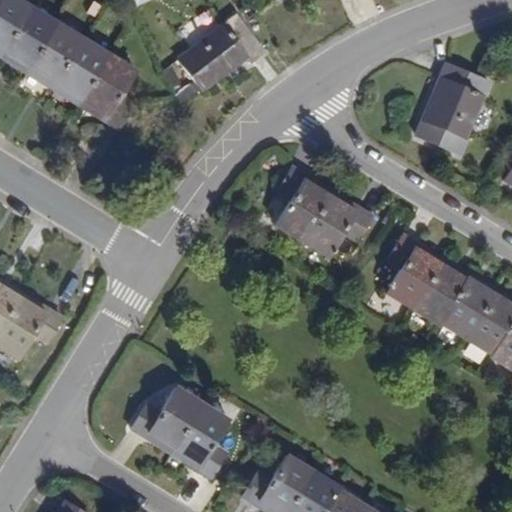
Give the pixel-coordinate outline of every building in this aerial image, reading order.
[(0,0),(0,65),(1,67),(26,82),(53,99),(79,115),(103,130),(100,134),(116,144),(134,116),(118,106),(136,76),(112,61),(86,46),(70,36),(58,29),(33,13),(11,0),(0,0)] [(250,67),(265,58),(242,15),(176,48),(195,84),(244,58),(250,67)] [(449,151),(478,86),(444,71),(438,84),(434,82),(417,121),(422,123),(415,137),(449,151)] [(511,155),(509,154),(491,185),(511,197),(511,155)] [(284,199),(268,227),(293,242),(323,192),(298,178),(301,172),(284,162),(268,189),(284,199)] [(352,203),(349,208),(323,192),(293,242),(319,258),(337,230),(351,239),(366,212),(352,203)] [(392,265),(376,292),(403,308),(432,258),(407,242),(409,237),(394,228),(378,255),(392,265)] [(403,308),(429,324),(430,323),(459,274),(432,258),(403,308)] [(430,323),(458,339),(488,288),(460,272),(459,274),(430,323)] [(458,339),(483,354),(511,304),(511,303),(511,302),(488,288),(458,339)] [(23,305),(3,292),(0,290),(0,363),(14,373),(33,344),(49,353),(66,325),(51,316),(48,320),(23,305)] [(483,354),(482,356),(508,371),(511,363),(511,304),(483,354)] [(129,453),(133,448),(159,464),(190,413),(165,398),(147,425),(133,417),(115,444),(129,453)] [(202,459),(219,430),(190,413),(159,464),(187,481),(185,486),(200,496),(217,468),(202,459)] [(229,511),(281,511),(302,478),(276,463),(258,489),(243,481),(226,510),(229,511)] [(328,494),(302,478),(281,511),(318,511),(327,497),(328,494)] [(318,511),(350,511),(327,497),(318,511)]
